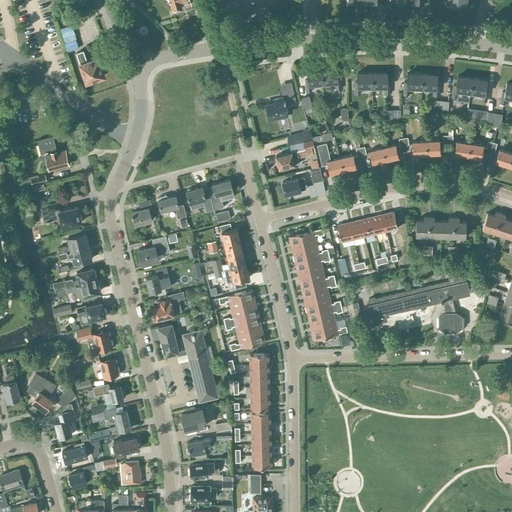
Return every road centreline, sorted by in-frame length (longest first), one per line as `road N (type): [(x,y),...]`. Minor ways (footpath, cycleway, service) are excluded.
road 1 (residential): [(169,511),(164,440),(109,216),(134,141)]
road 2 (residential): [(511,197),(429,182),(258,220)]
road 3 (residential): [(291,359),(511,354)]
road 4 (unclassified): [(134,65),(314,39)]
road 5 (unclassified): [(314,39),(478,44)]
road 6 (residential): [(293,511),(291,359)]
road 7 (residential): [(291,359),(258,220)]
